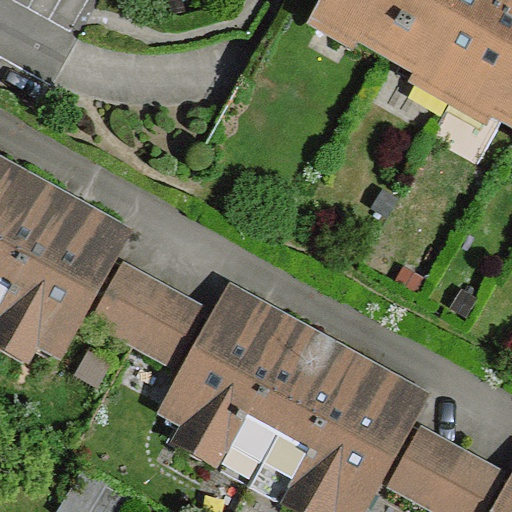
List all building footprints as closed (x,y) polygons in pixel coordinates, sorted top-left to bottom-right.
[(334,0),(324,19),(390,58),(422,0),(334,0)] [(422,0),(390,58),(458,96),(511,0),(422,0)] [(511,0),(458,96),(511,126),(511,0)] [(0,239),(29,186),(0,170),(0,239)] [(29,186),(0,239),(0,315),(60,349),(111,257),(122,238),(29,186)] [(166,290),(128,268),(97,324),(136,346),(166,290)] [(207,313),(166,290),(136,346),(176,369),(207,313)] [(266,463),(327,351),(235,300),(223,322),(175,412),(266,463)] [(417,402),(327,351),(266,463),(354,511),(358,511),(407,421),(417,402)] [(465,455),(424,432),(394,491),(433,511),(465,455)] [(483,511),(503,476),(465,455),(433,511),(483,511)] [(86,469),(61,511),(125,511),(134,498),(86,469)]
